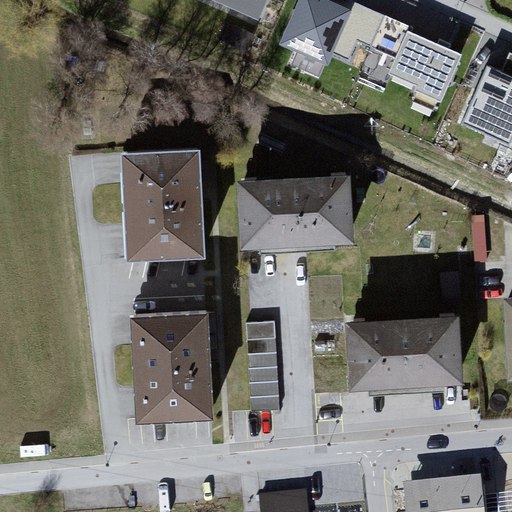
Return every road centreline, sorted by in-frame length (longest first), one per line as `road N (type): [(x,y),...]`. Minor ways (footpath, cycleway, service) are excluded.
road 1 (residential): [(0,484),(377,452)]
road 2 (unknown): [(82,163),(99,319),(95,476)]
road 3 (unknown): [(303,458),(291,251)]
road 4 (residential): [(377,452),(511,442)]
